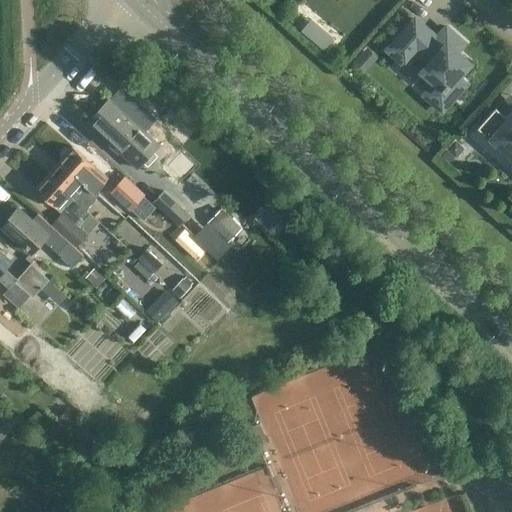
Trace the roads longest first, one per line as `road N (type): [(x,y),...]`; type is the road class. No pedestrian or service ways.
road 1 (tertiary): [(511,343),(134,0)]
road 2 (unclassified): [(0,131),(120,0)]
